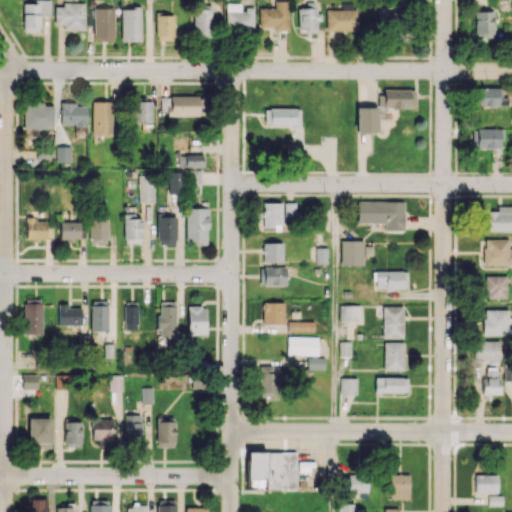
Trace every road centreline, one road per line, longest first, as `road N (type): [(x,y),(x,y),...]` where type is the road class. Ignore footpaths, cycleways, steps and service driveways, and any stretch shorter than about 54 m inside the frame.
road 1 (residential): [(444,0),(442,511)]
road 2 (residential): [(511,70),(0,69)]
road 3 (residential): [(0,43),(7,70),(5,511)]
road 4 (residential): [(232,70),(230,511)]
road 5 (residential): [(511,432),(231,431)]
road 6 (residential): [(511,184),(231,183)]
road 7 (residential): [(231,273),(0,273)]
road 8 (residential): [(230,476),(0,475)]
